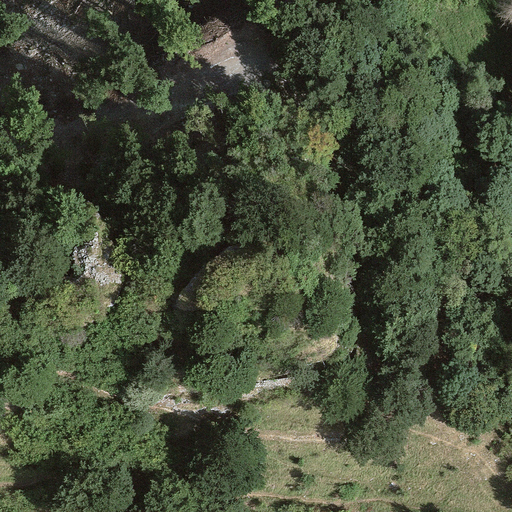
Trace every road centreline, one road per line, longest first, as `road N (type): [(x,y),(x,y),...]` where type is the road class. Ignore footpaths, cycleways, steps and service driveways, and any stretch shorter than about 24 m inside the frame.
road 1 (track): [(216,78),(247,64),(277,67),(321,102),(352,159),(511,318)]
road 2 (track): [(0,144),(49,138),(198,78),(216,78)]
